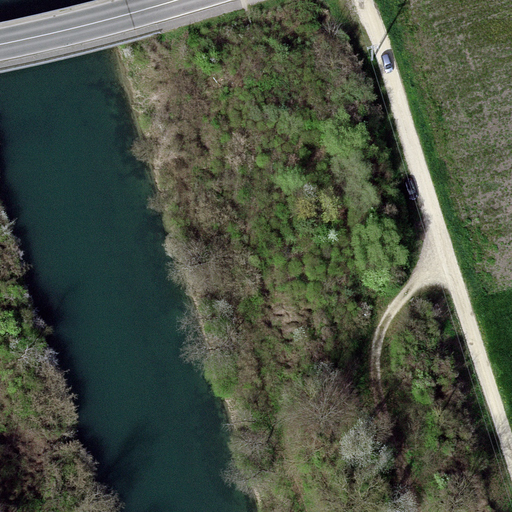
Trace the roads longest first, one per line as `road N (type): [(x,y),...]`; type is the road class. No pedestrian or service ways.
road 1 (track): [(365,0),(511,467)]
road 2 (track): [(380,511),(367,378),(389,320),(458,301)]
road 3 (secondary): [(0,43),(174,0)]
